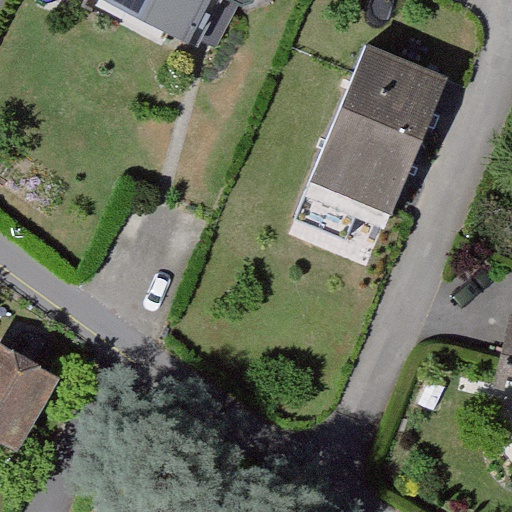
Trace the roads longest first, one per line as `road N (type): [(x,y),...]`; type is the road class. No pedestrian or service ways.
road 1 (residential): [(122,355),(382,511)]
road 2 (residential): [(122,355),(38,511)]
road 3 (residential): [(0,266),(122,355)]
